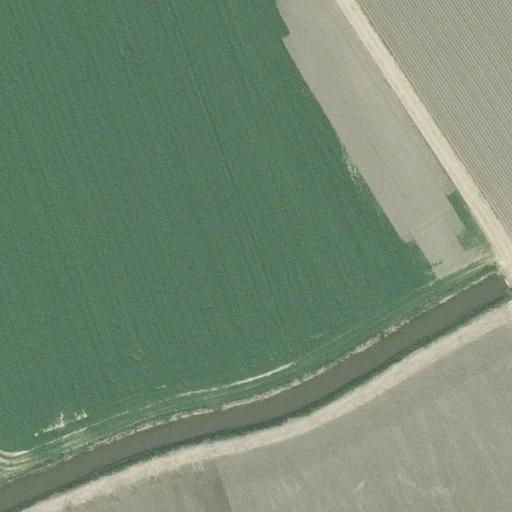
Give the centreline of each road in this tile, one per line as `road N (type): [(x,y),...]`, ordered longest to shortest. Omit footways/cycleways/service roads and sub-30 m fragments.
road 1 (track): [(45,511),(328,414),(511,313)]
road 2 (track): [(511,262),(342,0)]
